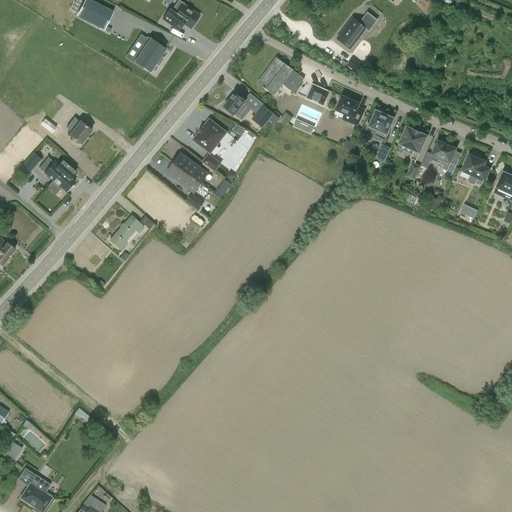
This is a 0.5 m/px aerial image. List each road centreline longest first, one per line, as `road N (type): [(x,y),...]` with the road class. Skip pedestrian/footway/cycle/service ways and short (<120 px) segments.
road 1 (unclassified): [(0,315),(254,20)]
road 2 (residential): [(511,152),(366,91),(268,40),(254,20)]
